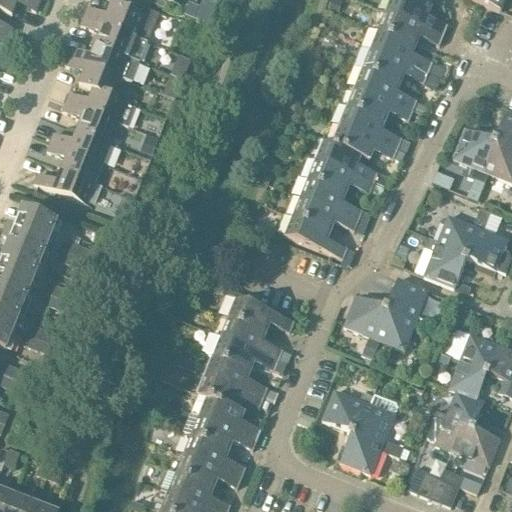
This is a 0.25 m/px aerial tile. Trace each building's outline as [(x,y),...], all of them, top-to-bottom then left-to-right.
[(39,8),(18,0),(0,0),(0,16),(12,21),(17,9),(35,17),(39,8)] [(158,0),(180,8),(183,0),(158,0)] [(331,0),(327,10),(338,14),(341,4),(331,0)] [(427,20),(431,11),(403,0),(390,0),(385,16),(443,39),(447,28),(427,20)] [(505,0),(463,0),(500,15),(505,0)] [(147,45),(158,18),(133,8),(130,15),(111,8),(106,20),(88,12),(84,21),(147,45)] [(443,39),(385,16),(377,34),(415,49),(418,41),(439,49),(443,39)] [(147,45),(84,21),(80,30),(99,38),(95,48),(139,65),(147,45)] [(0,28),(0,38),(8,42),(12,33),(0,28)] [(411,58),(415,49),(377,34),(370,53),(428,76),(432,67),(411,58)] [(8,42),(0,38),(0,49),(5,51),(8,42)] [(139,65),(95,48),(90,60),(71,52),(68,61),(120,81),(131,86),(139,65)] [(428,76),(370,53),(362,72),(400,87),(403,79),(424,87),(428,76)] [(179,59),(174,69),(186,74),(190,64),(179,59)] [(120,81),(68,61),(64,70),(83,78),(78,89),(93,95),(94,94),(112,101),(113,100),(120,81)] [(396,96),(400,87),(362,72),(354,91),(413,114),(423,118),(427,110),(416,106),(417,105),(396,96)] [(413,114),(354,91),(346,111),(384,126),(388,116),(408,125),(413,114)] [(128,130),(136,110),(113,100),(112,101),(94,94),(93,95),(89,105),(70,98),(67,106),(119,127),(128,130)] [(111,147),(119,127),(67,106),(63,116),(82,123),(77,134),(111,147)] [(381,135),(384,126),(346,111),(339,129),(397,152),(405,156),(409,146),(381,135)] [(511,117),(506,115),(494,145),(495,146),(511,152),(511,117)] [(339,129),(331,147),(360,159),(360,160),(368,164),(372,154),(400,166),(404,157),(397,154),(397,152),(339,129)] [(483,175),(495,146),(494,145),(465,133),(452,164),(471,171),(467,180),(473,183),(484,187),(488,178),(487,178),(488,177),(483,175)] [(103,167),(111,147),(77,134),(73,145),(54,138),(51,146),(103,167)] [(146,138),(140,155),(151,159),(157,142),(146,138)] [(357,168),(360,160),(360,159),(331,147),(322,144),(315,163),(373,186),(373,185),(384,190),(388,181),(357,168)] [(103,167),(51,146),(47,156),(66,164),(62,174),(95,187),(103,167)] [(511,187),(511,152),(495,146),(483,175),(488,177),(487,178),(488,178),(511,187)] [(373,186),(315,163),(307,182),(345,197),(348,189),(369,197),(373,186)] [(436,173),(430,185),(438,189),(444,177),(436,173)] [(86,209),(95,187),(62,174),(57,186),(38,178),(34,188),(86,209)] [(341,206),(345,197),(307,182),(299,201),(366,228),(369,220),(361,216),(361,214),(341,206)] [(481,196),(484,187),(473,183),(470,192),(481,196)] [(121,200),(113,220),(124,224),(132,204),(121,200)] [(366,228),(299,201),(291,220),(330,236),(333,227),(353,235),(354,233),(362,236),(366,228)] [(487,225),(490,216),(479,212),(476,221),(487,225)] [(39,271),(57,227),(22,213),(15,229),(7,226),(1,241),(9,245),(5,257),(39,271)] [(326,244),(330,236),(291,220),(283,240),(349,266),(353,257),(346,254),(346,252),(326,244)] [(465,262),(477,233),(472,231),(472,230),(447,220),(437,245),(438,245),(436,251),(465,262)] [(483,234),(487,225),(476,221),(472,230),(472,231),(477,233),(465,262),(466,263),(503,278),(510,261),(507,254),(504,253),(507,244),(483,234)] [(423,279),(423,280),(454,292),(467,298),(470,291),(457,286),(466,263),(465,262),(436,251),(438,245),(437,245),(428,241),(424,252),(433,255),(423,279)] [(89,254),(64,244),(60,254),(85,264),(89,254)] [(85,264),(60,254),(56,263),(82,274),(85,264)] [(0,304),(22,313),(39,271),(5,257),(0,268),(0,304)] [(417,320),(427,295),(397,283),(385,312),(386,313),(415,325),(413,330),(413,331),(422,334),(426,323),(417,320)] [(72,297),(47,287),(43,297),(68,307),(72,297)] [(68,307),(43,297),(39,306),(64,316),(68,307)] [(374,343),(386,313),(385,312),(355,300),(343,331),(368,341),(368,340),(374,343)] [(294,326),(235,302),(227,322),(265,337),(268,328),(289,337),(294,326)] [(0,354),(5,356),(22,313),(0,304),(0,354)] [(456,309),(450,324),(464,330),(471,315),(456,309)] [(404,355),(413,331),(413,330),(415,325),(386,313),(374,343),(368,340),(368,341),(364,350),(375,354),(378,345),(404,355)] [(227,322),(219,341),(278,364),(287,368),(290,358),(282,354),(261,346),(265,337),(227,322)] [(55,340),(30,330),(26,340),(51,350),(55,340)] [(511,334),(505,332),(501,343),(507,346),(511,343),(511,334)] [(487,376),(497,349),(470,338),(459,365),(487,376)] [(51,350),(26,340),(22,349),(47,359),(51,350)] [(278,364),(219,341),(212,360),(250,375),(253,366),(274,374),(278,364)] [(511,355),(497,349),(487,376),(487,377),(502,383),(502,382),(511,386),(510,390),(511,390),(511,355)] [(371,363),(375,354),(364,350),(360,359),(371,363)] [(212,360),(204,378),(263,402),(271,405),(274,395),(267,392),(246,384),(250,375),(212,360)] [(477,403),(487,377),(487,376),(459,365),(448,392),(455,395),(456,395),(477,403)] [(24,377),(0,367),(0,378),(20,386),(24,377)] [(20,386),(0,378),(0,389),(17,396),(20,386)] [(263,402),(204,378),(196,398),(198,399),(205,401),(234,413),(235,412),(238,404),(258,412),(263,402)] [(506,399),(510,390),(511,386),(502,382),(502,383),(497,396),(506,399)] [(351,437),(363,408),(369,410),(373,399),(362,395),(359,405),(334,395),(322,426),(351,437)] [(473,432),(484,405),(477,403),(456,395),(455,395),(446,418),(436,414),(433,421),(434,422),(444,425),(445,422),(473,433),(473,432)] [(374,397),(373,399),(369,410),(363,408),(351,437),(381,449),(384,443),(384,444),(394,419),(397,410),(395,406),(374,397)] [(240,425),(244,416),(235,412),(234,413),(205,401),(198,399),(191,417),(197,420),(198,420),(256,443),(260,433),(240,425)] [(198,420),(197,420),(190,439),(228,454),(232,445),(252,453),(256,443),(198,420)] [(462,460),(473,433),(445,422),(444,425),(434,422),(426,442),(435,445),(434,449),(462,460)] [(488,471),(500,443),(473,432),(473,433),(462,460),(488,471)] [(370,479),(380,454),(389,458),(393,447),(384,444),(384,443),(381,449),(351,437),(339,467),(370,479)] [(225,464),(228,454),(190,439),(182,458),(241,482),(245,472),(225,464)] [(403,451),(393,447),(389,458),(399,462),(403,451)] [(14,470),(19,458),(9,454),(4,466),(14,470)] [(241,482),(182,458),(175,477),(213,492),(217,484),(237,492),(241,482)] [(47,483),(52,471),(42,467),(37,479),(47,483)] [(57,487),(62,475),(52,471),(47,483),(57,487)] [(417,498),(426,476),(414,471),(406,493),(417,498)] [(450,486),(454,477),(444,473),(440,481),(440,482),(449,485),(450,486)] [(209,502),(213,492),(175,477),(167,474),(160,493),(167,496),(206,511),(228,511),(230,510),(209,502)] [(428,502),(437,480),(426,476),(417,498),(428,502)] [(460,490),(463,481),(454,477),(450,486),(460,490)] [(440,507),(449,485),(440,482),(440,481),(437,480),(428,502),(440,507)] [(460,490),(450,486),(449,485),(440,507),(451,511),(460,490)] [(0,511),(9,511),(15,499),(0,493),(0,511)] [(206,511),(167,496),(160,511),(206,511)] [(34,511),(37,508),(15,499),(9,511),(34,511)]
